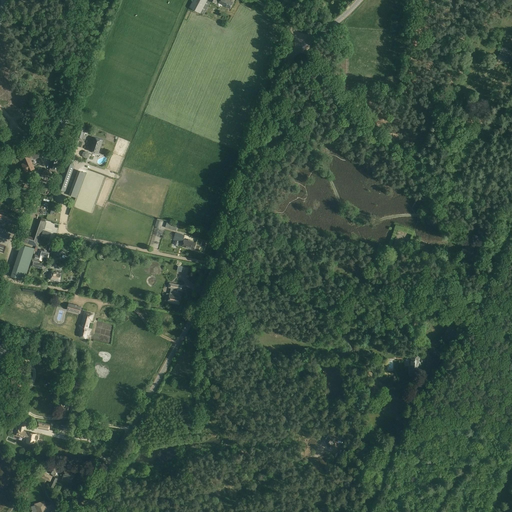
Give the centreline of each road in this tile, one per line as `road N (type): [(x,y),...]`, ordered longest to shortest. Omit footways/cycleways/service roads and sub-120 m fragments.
road 1 (tertiary): [(84,511),(192,318),(277,75),(303,45)]
road 2 (track): [(228,223),(247,273),(301,291),(330,315),(378,382),(412,387),(428,368),(422,347),(339,321)]
road 3 (track): [(270,95),(307,139),(346,212),(371,221),(417,215),(468,240)]
road 4 (unclassified): [(511,188),(471,186),(408,159),(344,104),(303,45)]
road 5 (track): [(330,315),(356,299),(406,287),(456,310),(452,326)]
road 6 (track): [(465,467),(340,445)]
